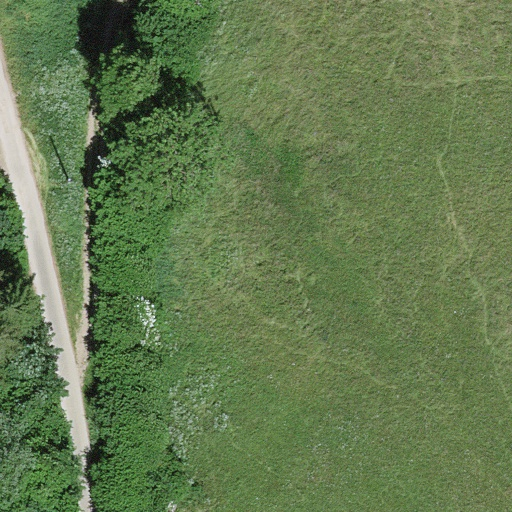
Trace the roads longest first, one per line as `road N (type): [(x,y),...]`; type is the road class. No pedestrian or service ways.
road 1 (track): [(0,10),(92,385)]
road 2 (track): [(92,385),(98,511)]
